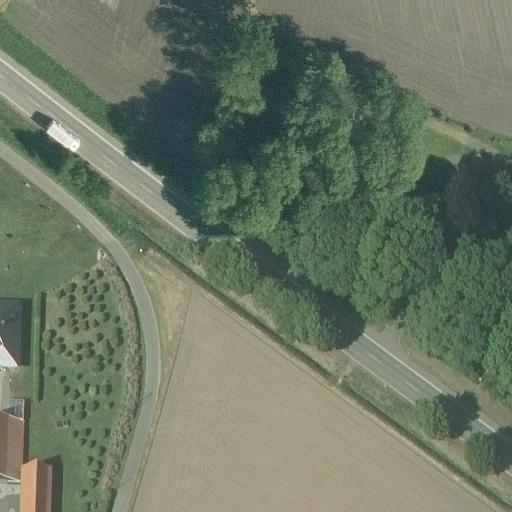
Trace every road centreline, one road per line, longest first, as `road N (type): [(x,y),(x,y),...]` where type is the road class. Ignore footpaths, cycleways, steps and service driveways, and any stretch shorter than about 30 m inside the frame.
road 1 (secondary): [(511,462),(0,77)]
road 2 (unclassified): [(118,511),(151,373),(142,302),(112,248),(0,150)]
